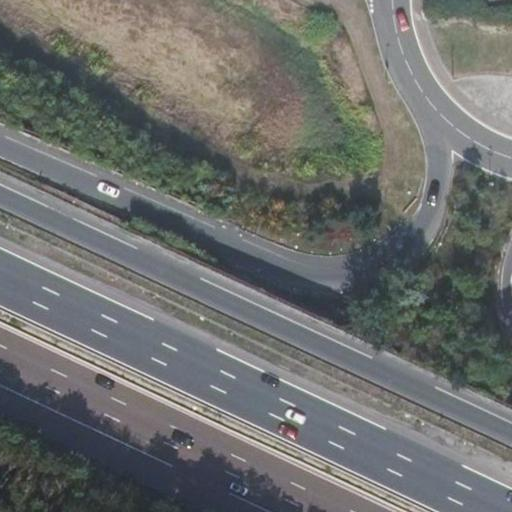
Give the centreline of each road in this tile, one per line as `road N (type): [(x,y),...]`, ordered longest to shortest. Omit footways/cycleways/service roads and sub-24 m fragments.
road 1 (motorway): [(437,109),(439,170),(427,222),(381,266),(346,279),(279,268),(0,147)]
road 2 (motorway): [(511,436),(0,197)]
road 3 (motorway): [(495,511),(0,270)]
road 4 (motorway): [(0,358),(334,511)]
road 5 (secondary): [(393,0),(409,67),(437,109)]
